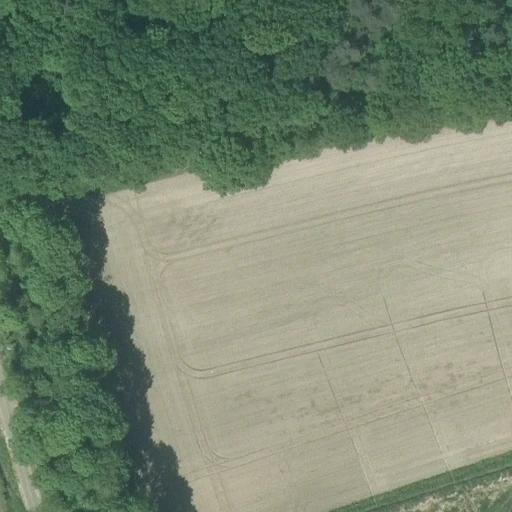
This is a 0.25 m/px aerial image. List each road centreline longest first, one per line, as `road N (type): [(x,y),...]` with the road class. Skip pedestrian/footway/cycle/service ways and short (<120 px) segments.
road 1 (unclassified): [(511,70),(325,111),(0,202)]
road 2 (unclassified): [(33,511),(0,390)]
